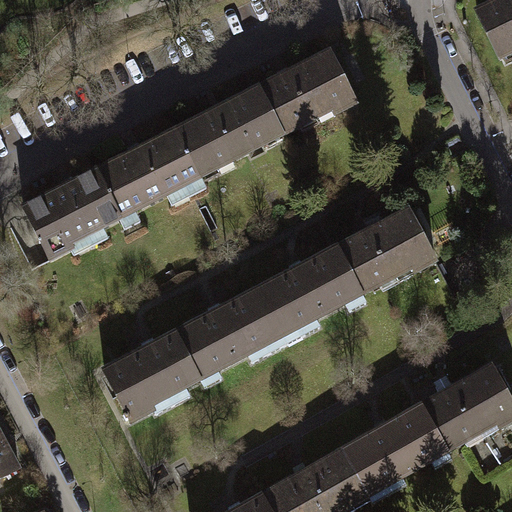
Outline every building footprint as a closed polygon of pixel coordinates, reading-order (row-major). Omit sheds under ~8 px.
[(511,0),(505,0),(478,13),(501,61),(511,55),(511,0)] [(259,91),(282,135),(283,137),(332,112),(334,116),(356,105),(330,54),(259,91)] [(282,135),(259,91),(177,132),(200,177),(216,168),(217,170),(267,145),(266,143),(282,135)] [(96,174),(119,218),(134,210),(135,212),(185,187),(184,185),(200,177),(177,132),(96,174)] [(119,218),(96,174),(24,210),(50,260),(72,249),(70,245),(119,220),(119,218)] [(339,249),(362,294),(363,295),(412,269),(414,274),(436,262),(410,212),(339,249)] [(362,294),(339,249),(257,291),(281,336),(296,328),(297,330),(348,304),(347,302),(362,294)] [(176,334),(200,379),(215,371),(216,373),(267,346),(266,344),(281,336),(257,291),(176,334)] [(200,379),(176,334),(105,371),(132,423),(155,411),(152,406),(201,381),(200,379)] [(423,408),(447,451),(448,452),(496,425),(499,430),(511,422),(511,402),(493,368),(423,408)] [(447,451),(423,408),(343,452),(367,495),(383,487),(384,489),(433,461),(432,459),(447,451)] [(6,444),(0,447),(0,480),(20,470),(6,444)] [(263,497),(271,511),(342,511),(353,506),(351,504),(367,495),(343,452),(263,497)] [(271,511),(263,497),(235,511),(271,511)]
